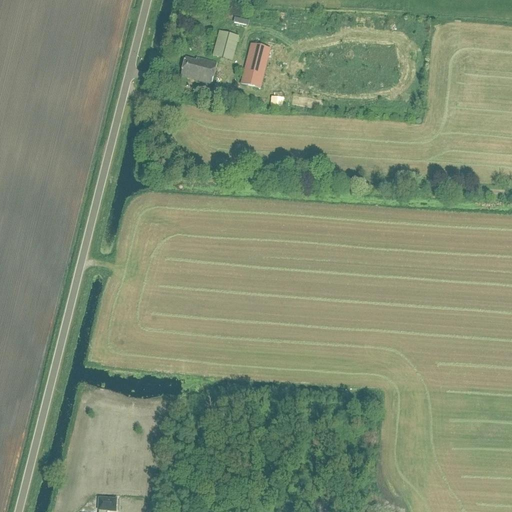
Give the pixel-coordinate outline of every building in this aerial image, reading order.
[(213,57),(232,62),(238,38),(219,33),(213,57)] [(251,46),(247,59),(267,64),(270,51),(251,46)] [(212,86),(217,65),(197,59),(196,62),(186,59),(181,78),(212,86)] [(241,85),(260,90),(264,77),(244,72),(241,85)] [(115,511),(116,501),(99,500),(98,511),(115,511)]
